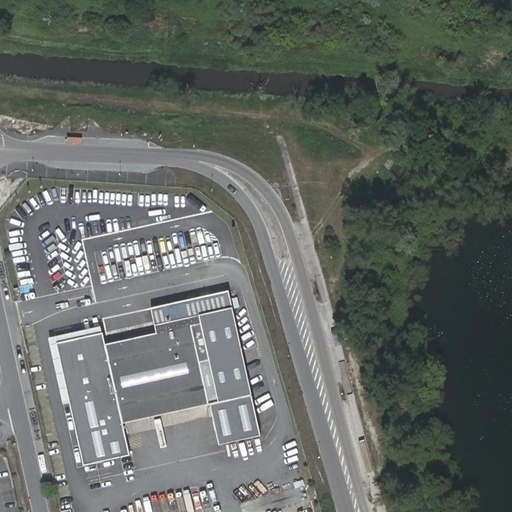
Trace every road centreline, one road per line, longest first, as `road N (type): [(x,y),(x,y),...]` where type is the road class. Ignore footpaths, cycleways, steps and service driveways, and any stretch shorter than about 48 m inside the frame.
road 1 (unclassified): [(366,511),(284,215),(252,176),(219,160),(186,158)]
road 2 (unclassified): [(186,158),(241,195),(257,220),(348,511)]
road 3 (unclassified): [(186,158),(0,149)]
